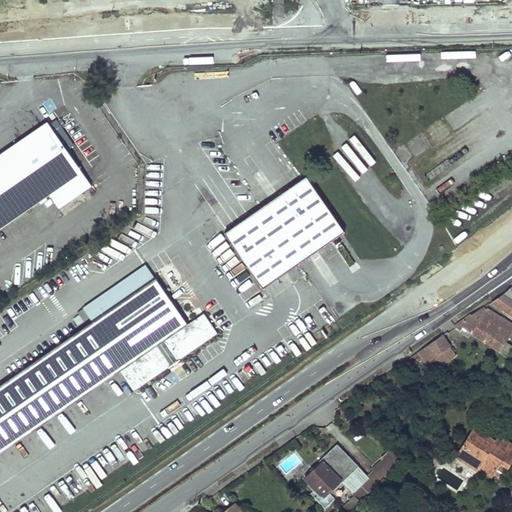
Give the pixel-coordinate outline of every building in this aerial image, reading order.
[(432,101),(412,115),(433,147),(442,141),(443,143),(413,163),(426,183),(500,132),(487,112),(448,139),(447,138),(454,133),(432,101)] [(0,228),(50,194),(59,208),(91,186),(82,172),(99,160),(67,113),(50,125),(48,123),(0,156),(0,228)] [(304,176),(224,233),(263,288),(343,232),(304,176)] [(92,322),(155,278),(146,264),(83,309),(92,322)] [(92,322),(0,385),(0,453),(120,371),(133,391),(218,334),(204,313),(187,324),(155,278),(92,322)] [(511,287),(491,302),(511,315),(511,287)] [(468,317),(454,327),(460,331),(462,327),(499,351),(505,343),(511,332),(511,324),(500,316),(499,317),(486,309),(485,312),(483,308),(468,317)] [(438,366),(439,366),(456,355),(442,335),(417,352),(425,364),(428,362),(433,359),(438,366)] [(505,343),(499,351),(505,355),(511,347),(505,343)] [(433,359),(428,362),(433,369),(438,366),(433,359)] [(476,469),(477,468),(480,462),(494,471),(500,462),(507,467),(511,458),(511,445),(498,436),(494,442),(473,429),(456,457),(476,469)] [(361,499),(382,479),(375,472),(359,487),(359,486),(366,478),(337,447),(304,479),(314,490),(310,494),(324,508),(334,499),(328,493),(342,479),(361,499)] [(383,478),(397,465),(389,455),(374,468),(383,478)] [(480,462),(477,468),(491,476),(494,471),(480,462)]
